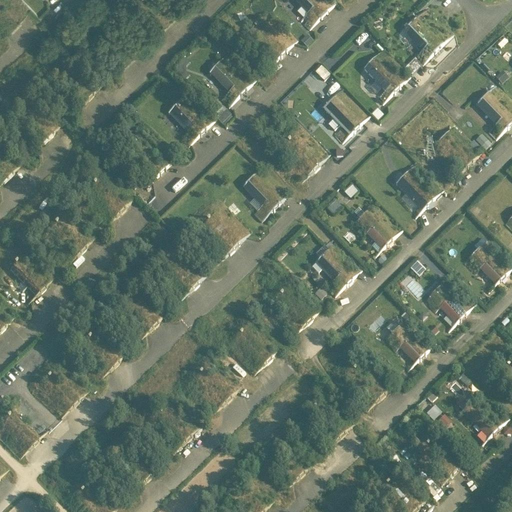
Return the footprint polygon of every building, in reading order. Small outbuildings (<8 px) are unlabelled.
[(22,20),(2,0),(0,0),(0,18),(11,30),(22,20)] [(176,16),(160,0),(138,0),(165,26),(176,16)] [(329,12),(317,0),(296,0),(318,23),(329,12)] [(442,47),(416,21),(405,31),(431,58),(442,47)] [(289,51),(263,25),(252,35),(278,62),(289,51)] [(135,55),(109,28),(98,39),(124,66),(135,55)] [(307,48),(313,42),(307,35),(300,41),(307,48)] [(185,80),(190,76),(184,69),(189,64),(186,60),(175,70),(185,80)] [(402,87),(376,60),(365,71),(391,97),(402,87)] [(249,90),(223,64),(212,74),(238,101),(249,90)] [(95,94),(69,68),(58,78),(84,105),(95,94)] [(511,125),(511,118),(489,95),(479,106),(505,133),(511,125)] [(362,126),(336,99),(325,110),(351,137),(362,126)] [(208,130),(182,103),(172,114),(198,140),(208,130)] [(55,134),(29,107),(18,118),(44,144),(55,134)] [(224,125),(233,117),(228,111),(219,119),(224,125)] [(482,134),(476,141),(482,147),(488,141),(482,134)] [(475,161),(449,135),(438,145),(464,172),(475,161)] [(322,165),(296,139),(285,149),(311,176),(322,165)] [(477,141),(471,144),(475,152),(481,149),(477,141)] [(168,169),(142,143),(131,153),(157,180),(168,169)] [(15,173),(0,157),(0,179),(4,184),(15,173)] [(435,201),(409,174),(398,185),(424,211),(435,201)] [(282,205),(255,178),(244,189),(271,215),(282,205)] [(128,208),(102,182),(91,193),(117,219),(128,208)] [(351,199),(359,192),(353,185),(345,192),(351,199)] [(337,200),(330,206),(336,212),(342,207),(337,200)] [(395,240),(369,213),(358,224),(368,234),(376,243),(372,248),(379,255),(395,240)] [(241,244),(215,217),(204,228),(230,255),(241,244)] [(88,248),(62,221),(51,232),(77,258),(88,248)] [(508,275),(482,249),(471,259),(497,286),(508,275)] [(329,253),(318,263),(344,290),(355,279),(329,253)] [(201,283),(175,257),(164,267),(190,294),(201,283)] [(48,287),(22,261),(11,271),(37,298),(48,287)] [(411,268),(419,277),(426,271),(418,262),(411,268)] [(17,297),(21,293),(5,276),(1,279),(17,297)] [(320,288),(315,295),(322,301),(328,294),(320,288)] [(468,315),(442,288),(431,299),(457,325),(468,315)] [(314,319),(288,292),(278,303),(304,329),(314,319)] [(161,322),(135,296),(124,307),(150,333),(161,322)] [(428,354),(402,327),(391,338),(417,365),(428,354)] [(274,358),(248,331),(237,342),(263,369),(274,358)] [(121,362),(95,335),(84,346),(110,372),(121,362)] [(388,393),(362,367),(351,377),(377,404),(388,393)] [(234,397),(208,371),(197,381),(223,408),(234,397)] [(81,401),(55,375),(44,385),(70,412),(81,401)] [(501,429),(475,402),(464,413),(483,432),(478,436),(485,444),(501,429)] [(436,405),(427,414),(434,422),(443,413),(436,405)] [(321,406),(311,417),(337,443),(347,433),(321,406)] [(194,437),(168,410),(157,421),(183,447),(194,437)] [(40,441),(14,414),(4,425),(29,451),(40,441)] [(461,468),(435,442),(424,452),(450,479),(461,468)] [(307,472),(281,445),(270,456),(296,483),(307,472)] [(154,476),(128,449),(117,460),(143,487),(154,476)] [(415,511),(421,508),(395,481),(384,492),(403,511),(415,511)] [(436,498),(441,492),(432,483),(427,489),(436,498)] [(266,511),(267,511),(241,485),(230,495),(246,511),(266,511)] [(110,511),(87,489),(77,499),(88,511),(110,511)]
